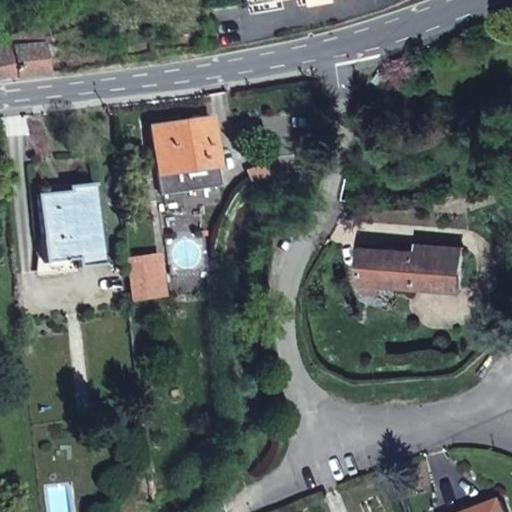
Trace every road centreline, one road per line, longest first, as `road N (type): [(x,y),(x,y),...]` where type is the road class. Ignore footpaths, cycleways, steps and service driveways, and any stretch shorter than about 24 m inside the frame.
road 1 (residential): [(340,49),(348,145),(284,300),(295,375),(329,422),(441,416),(501,364)]
road 2 (secondary): [(340,49),(0,95)]
road 3 (secondary): [(470,0),(340,49)]
